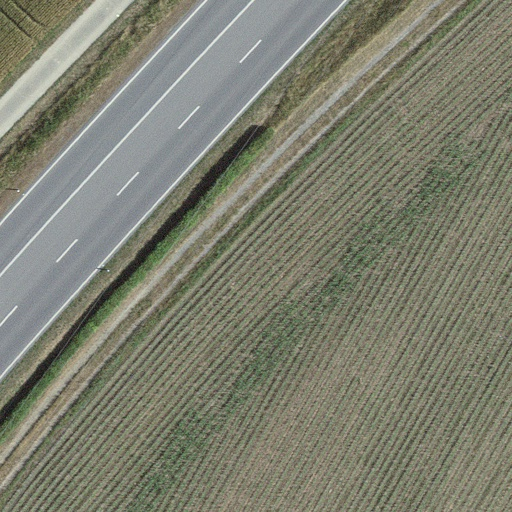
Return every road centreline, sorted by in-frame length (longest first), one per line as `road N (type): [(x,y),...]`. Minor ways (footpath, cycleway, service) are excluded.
road 1 (track): [(0,478),(172,276),(455,0)]
road 2 (primary): [(277,0),(0,302)]
road 3 (track): [(0,119),(117,0)]
